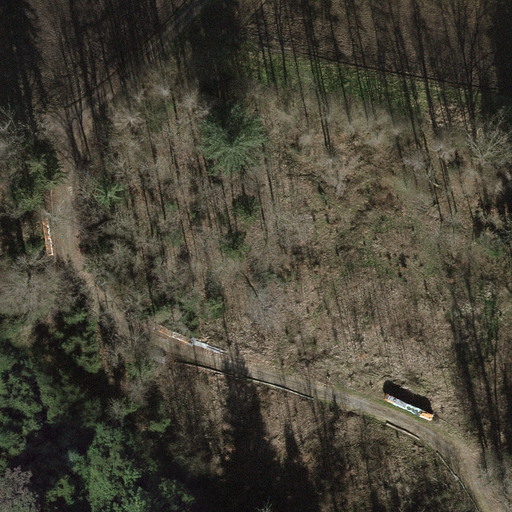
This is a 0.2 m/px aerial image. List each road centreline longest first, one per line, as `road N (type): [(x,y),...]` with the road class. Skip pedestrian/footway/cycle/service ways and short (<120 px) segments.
road 1 (track): [(59,129),(56,227),(90,301),(140,335),(417,420),(449,440),(488,511)]
road 2 (track): [(198,0),(88,112),(59,129),(0,123)]
